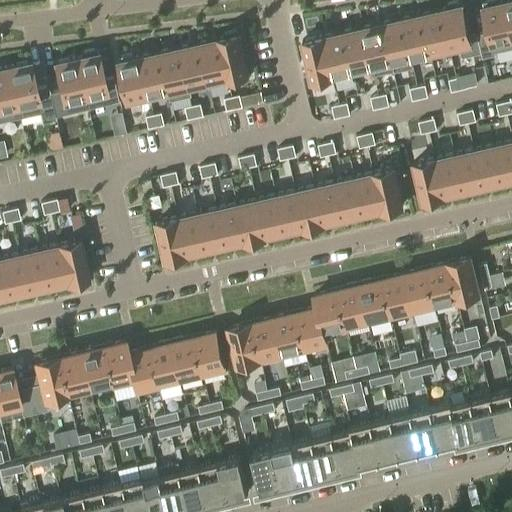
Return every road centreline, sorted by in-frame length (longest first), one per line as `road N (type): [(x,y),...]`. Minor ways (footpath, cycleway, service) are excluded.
road 1 (residential): [(0,320),(511,204)]
road 2 (residential): [(305,511),(511,462)]
road 3 (residential): [(0,24),(194,0)]
